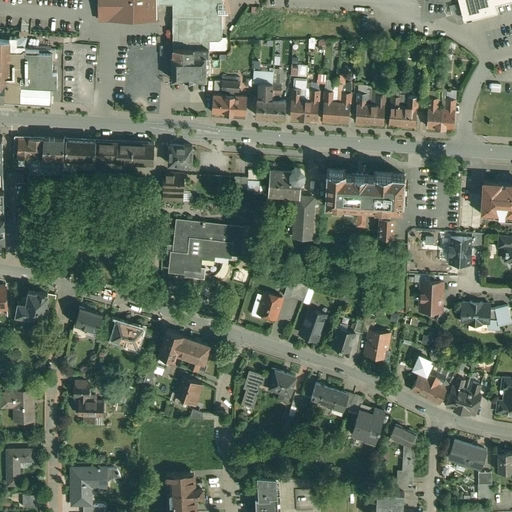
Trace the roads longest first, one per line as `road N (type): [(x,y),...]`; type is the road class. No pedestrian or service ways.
road 1 (tertiary): [(0,118),(511,154)]
road 2 (residential): [(71,286),(54,374),(53,511)]
road 3 (residential): [(436,413),(355,373),(238,336)]
road 4 (residential): [(238,336),(224,383),(228,511)]
road 5 (residential): [(238,336),(71,286)]
